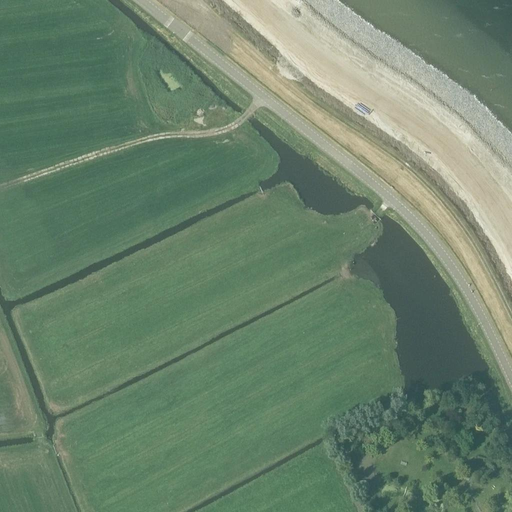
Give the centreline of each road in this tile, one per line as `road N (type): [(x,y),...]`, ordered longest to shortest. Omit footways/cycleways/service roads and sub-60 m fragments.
road 1 (tertiary): [(141,0),(392,201),(444,255),(511,379)]
road 2 (track): [(0,189),(162,137),(210,136),(239,125),(266,100)]
